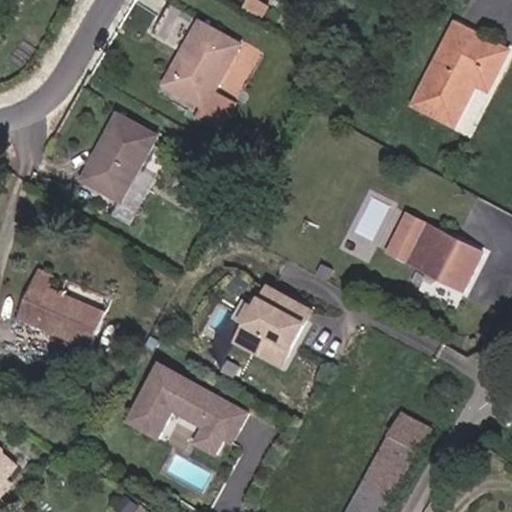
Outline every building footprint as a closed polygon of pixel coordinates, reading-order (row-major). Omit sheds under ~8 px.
[(239,46),(172,6),(153,37),(190,57),(173,87),(205,106),(239,46)] [(409,104),(449,124),(470,83),(484,89),(501,51),(447,25),(409,104)] [(480,89),(471,109),(484,114),(493,94),(480,89)] [(82,178),(120,201),(158,136),(121,114),(82,178)] [(482,253),(407,214),(387,252),(462,292),(482,253)] [(42,260),(18,311),(93,343),(112,305),(56,280),(60,270),(42,260)] [(281,366),(306,320),(302,308),(268,289),(257,310),(249,324),(239,342),(281,366)] [(249,324),(257,310),(245,304),(237,318),(249,324)] [(249,415),(159,370),(129,429),(160,444),(174,416),(205,431),(197,447),(218,458),(226,441),(232,428),(241,433),(249,415)] [(385,511),(430,433),(399,416),(345,511),(385,511)] [(234,446),(241,433),(232,428),(226,441),(234,446)] [(0,482),(15,463),(1,452),(0,448),(0,482)]
